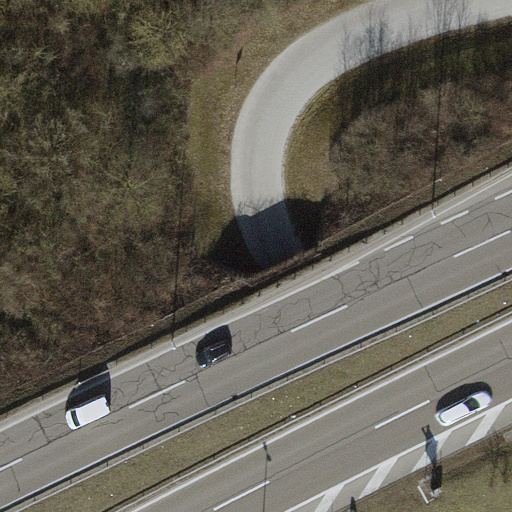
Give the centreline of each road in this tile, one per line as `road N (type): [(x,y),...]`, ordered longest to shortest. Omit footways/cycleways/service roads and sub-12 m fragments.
road 1 (unclassified): [(417,511),(271,232),(262,202),(263,129),(295,72),(327,50),(462,0)]
road 2 (motorway): [(511,231),(0,467)]
road 3 (motorway): [(214,511),(511,362)]
